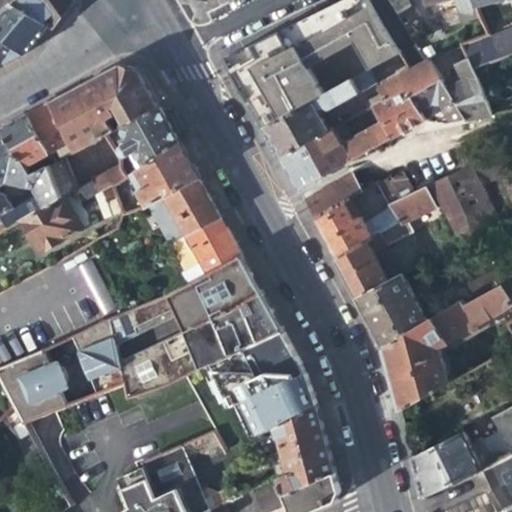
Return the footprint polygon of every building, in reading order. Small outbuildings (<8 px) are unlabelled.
[(0,0),(0,10),(1,12),(11,4),(15,0),(0,0)] [(28,12),(49,28),(70,4),(66,0),(15,0),(11,4),(26,15),(28,12)] [(234,75),(248,100),(382,26),(377,18),(365,0),(345,0),(286,31),(284,28),(225,60),(234,75)] [(479,14),(475,4),(473,0),(422,0),(424,4),(443,0),(451,0),(457,21),(479,14)] [(0,12),(0,37),(25,55),(49,28),(28,12),(26,15),(11,4),(1,12),(0,12)] [(400,54),(382,26),(248,100),(255,113),(263,129),(315,102),(370,71),(363,59),(373,49),(378,58),(370,63),(373,70),(400,54)] [(0,67),(25,55),(0,37),(0,67)] [(449,82),(443,85),(466,121),(478,118),(492,115),(465,59),(455,63),(459,73),(448,78),(449,82)] [(364,103),(368,110),(376,105),(407,88),(411,96),(441,81),(428,61),(379,88),(382,92),(364,103)] [(115,107),(124,123),(156,103),(137,68),(117,66),(49,103),(70,141),(75,152),(111,132),(105,121),(113,116),(113,112),(111,109),(115,107)] [(377,84),(370,71),(315,102),(263,129),(271,142),(279,157),(329,131),(319,112),(322,110),(330,110),(377,84)] [(457,122),(466,121),(443,85),(441,81),(411,96),(424,121),(438,126),(424,110),(432,106),(440,105),(452,123),(457,122)] [(376,105),(393,138),(408,130),(424,121),(411,96),(407,88),(376,105)] [(49,153),(70,141),(49,103),(40,108),(30,113),(49,153)] [(136,151),(143,163),(177,140),(156,103),(124,123),(119,126),(127,138),(123,141),(125,145),(124,148),(124,152),(126,154),(130,154),(136,151)] [(329,131),(279,157),(289,174),(297,190),(393,138),(376,105),(368,110),(366,110),(376,126),(342,145),(332,129),(329,131)] [(171,112),(166,115),(176,136),(182,133),(171,112)] [(27,165),(49,153),(30,113),(13,122),(3,128),(27,165)] [(37,187),(47,205),(61,197),(53,175),(50,166),(40,171),(33,175),(30,170),(27,165),(3,128),(0,129),(0,212),(13,205),(6,192),(0,190),(0,189),(0,184),(6,180),(37,187)] [(144,210),(166,195),(196,175),(177,140),(143,163),(128,174),(140,195),(116,202),(122,216),(144,210)] [(54,163),(50,166),(53,175),(58,172),(54,163)] [(455,232),(462,247),(502,226),(471,165),(450,175),(430,184),(455,232)] [(36,166),(30,170),(33,175),(40,171),(36,166)] [(67,167),(58,172),(53,175),(61,197),(62,196),(74,189),(67,167)] [(99,194),(110,186),(125,176),(117,167),(92,182),(99,194)] [(383,179),(375,183),(388,205),(413,193),(401,173),(388,180),(387,177),(383,179)] [(166,195),(187,233),(218,216),(207,195),(196,175),(166,195)] [(360,191),(386,232),(401,224),(388,205),(375,183),(367,188),(360,191)] [(425,187),(413,193),(388,205),(401,224),(435,206),(425,187)] [(81,230),(62,196),(61,197),(47,205),(21,219),(31,237),(41,253),(81,230)] [(372,239),(347,199),(312,218),(335,258),(372,239)] [(21,219),(13,205),(0,212),(0,217),(6,227),(21,219)] [(171,241),(190,280),(239,252),(228,233),(218,216),(187,233),(171,241)] [(408,235),(401,224),(386,232),(372,239),(335,258),(356,297),(389,283),(380,265),(392,259),(385,248),(408,235)] [(429,263),(462,247),(455,232),(422,249),(429,263)] [(97,395),(122,384),(128,398),(165,384),(185,375),(281,329),(257,285),(239,252),(190,280),(165,294),(126,312),(112,318),(67,339),(97,395)] [(126,312),(97,255),(82,261),(112,318),(126,312)] [(403,277),(392,259),(380,265),(389,283),(402,277),(403,277)] [(438,301),(444,312),(460,303),(464,307),(503,286),(509,283),(503,274),(501,269),(467,287),(466,284),(438,301)] [(511,269),(503,274),(509,283),(511,281),(511,269)] [(389,283),(356,297),(384,347),(428,321),(402,277),(389,283)] [(511,281),(509,283),(503,286),(509,296),(511,302),(511,281)] [(511,306),(509,296),(503,286),(464,307),(460,303),(444,312),(428,321),(384,347),(391,376),(400,410),(449,383),(439,347),(461,335),(465,338),(489,325),(489,318),(511,306)] [(303,370),(281,329),(185,375),(213,431),(225,452),(259,435),(314,406),(303,370)] [(38,352),(0,369),(0,378),(25,424),(67,407),(53,378),(54,366),(51,364),(49,364),(47,364),(45,364),(38,352)] [(268,451),(275,475),(283,495),(333,473),(324,440),(314,406),(259,435),(264,452),(268,451)] [(504,511),(503,511),(511,511),(511,406),(496,415),(504,430),(511,445),(511,453),(483,469),(504,511)] [(461,432),(412,457),(421,496),(483,469),(511,453),(511,445),(504,430),(471,448),(461,432)] [(42,453),(32,436),(21,441),(31,459),(42,453)] [(142,463),(145,470),(157,497),(178,488),(190,511),(204,511),(220,502),(228,498),(221,488),(205,499),(182,445),(142,463)] [(190,511),(178,488),(157,497),(145,470),(121,480),(132,511),(131,511),(190,511)] [(283,495),(290,511),(307,511),(334,500),(338,492),(333,473),(283,495)] [(260,511),(290,511),(283,495),(275,475),(249,487),(260,511)] [(224,511),(220,502),(204,511),(224,511)]
